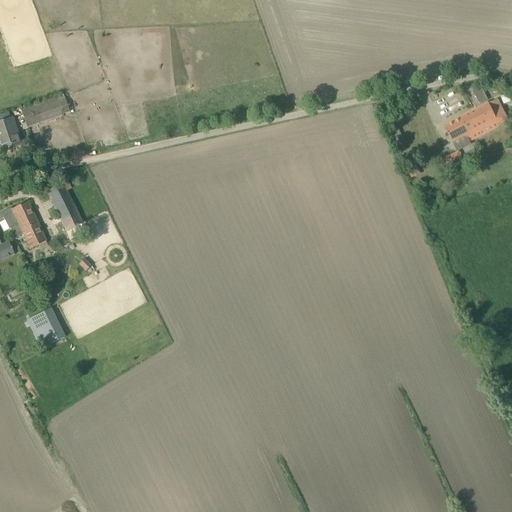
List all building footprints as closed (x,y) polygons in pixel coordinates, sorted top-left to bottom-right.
[(69,112),(63,96),(22,111),(27,127),(69,112)] [(468,142),(500,126),(509,122),(503,111),(495,115),(488,104),(444,127),(453,143),(465,137),(468,142)] [(12,119),(2,123),(0,123),(0,148),(0,150),(20,143),(12,119)] [(406,145),(398,128),(390,131),(398,148),(406,145)] [(421,174),(417,167),(408,171),(412,178),(421,174)] [(46,192),(56,211),(72,243),(87,236),(66,192),(71,189),(67,181),(46,192)] [(10,229),(14,237),(15,237),(13,231),(19,228),(20,229),(36,220),(28,202),(11,210),(11,209),(0,214),(0,261),(13,255),(9,246),(10,246),(8,241),(1,245),(0,242),(0,219),(3,218),(9,230),(10,229)] [(46,242),(36,220),(20,229),(19,228),(13,231),(15,237),(14,237),(15,239),(22,235),(29,250),(46,242)] [(91,266),(85,259),(79,265),(85,272),(91,266)] [(50,308),(26,321),(41,350),(65,338),(50,308)]
